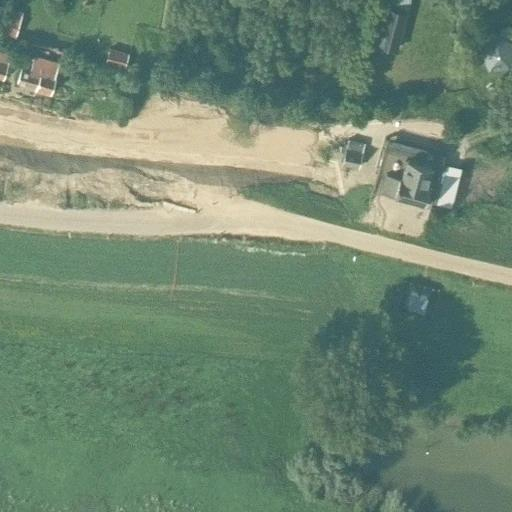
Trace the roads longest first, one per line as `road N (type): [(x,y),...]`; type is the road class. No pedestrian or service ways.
road 1 (unclassified): [(0,204),(340,233)]
road 2 (unclassified): [(511,276),(340,233)]
